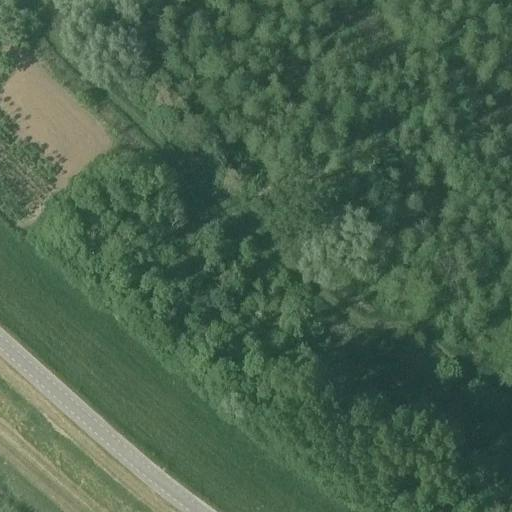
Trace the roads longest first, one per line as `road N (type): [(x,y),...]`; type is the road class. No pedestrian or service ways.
road 1 (unclassified): [(209,219),(60,63),(37,0)]
road 2 (unclassified): [(183,511),(0,357)]
